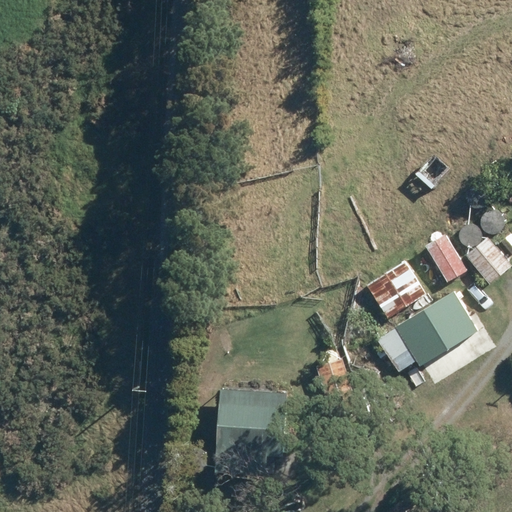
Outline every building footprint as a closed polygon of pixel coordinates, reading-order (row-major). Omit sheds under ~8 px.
[(443,155),(423,172),(436,187),(456,170),(443,155)] [(461,233),(472,248),(509,223),(498,208),(461,233)] [(455,233),(430,245),(446,281),(471,269),(455,233)] [(511,257),(496,237),(472,256),(495,285),(511,271),(511,257)] [(410,259),(371,285),(394,319),(433,293),(410,259)] [(354,355),(320,362),(331,410),(364,403),(354,355)] [(289,390),(215,389),(213,478),(287,479),(289,390)]
